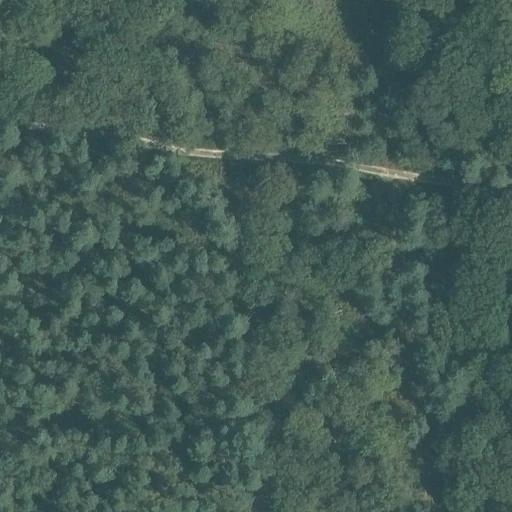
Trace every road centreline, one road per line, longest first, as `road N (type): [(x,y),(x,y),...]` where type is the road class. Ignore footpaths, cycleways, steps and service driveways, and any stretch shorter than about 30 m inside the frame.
road 1 (track): [(0,133),(389,182)]
road 2 (track): [(389,182),(421,511)]
road 3 (track): [(389,182),(373,0)]
road 4 (track): [(389,182),(511,197)]
